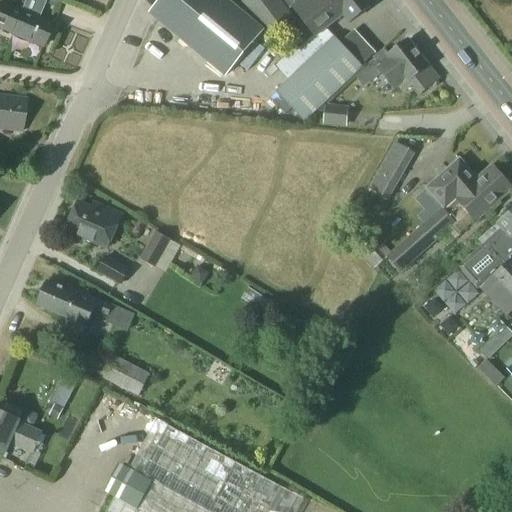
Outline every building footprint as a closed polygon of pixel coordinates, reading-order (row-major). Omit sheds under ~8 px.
[(63,0),(63,1),(84,9),(87,0),(63,0)] [(162,0),(154,10),(149,17),(224,79),(262,32),(222,0),(162,0)] [(275,0),(242,0),(240,3),(254,21),(277,2),(275,0)] [(300,0),(291,8),(315,38),(342,17),(348,25),(374,5),(369,0),(300,0)] [(277,2),(254,21),(268,39),(292,20),(277,2)] [(0,32),(10,37),(40,50),(51,26),(20,13),(20,14),(0,5),(0,32)] [(334,39),(272,91),(301,121),(362,69),(360,66),(373,54),(352,31),(338,43),(334,39)] [(427,67),(407,41),(399,47),(387,57),(383,52),(373,60),(374,62),(354,78),(363,88),(380,75),(393,91),(398,88),(402,93),(412,86),(419,95),(437,81),(427,68),(427,67)] [(0,131),(21,134),(25,101),(0,98),(0,131)] [(346,111),(324,108),(323,125),(345,127),(346,111)] [(413,155),(396,145),(370,190),(387,200),(413,155)] [(426,189),(443,209),(475,180),(458,161),(426,189)] [(491,167),(475,180),(443,209),(385,259),(398,274),(460,219),(464,223),(471,217),(475,222),(511,190),(491,167)] [(66,233),(107,249),(120,216),(100,208),(98,213),(77,205),(66,233)] [(511,213),(496,227),(500,231),(482,247),(502,268),(485,284),(511,311),(511,213)] [(139,260),(152,268),(154,269),(168,242),(154,234),(139,260)] [(387,256),(373,239),(360,250),(375,267),(387,256)] [(131,272),(106,258),(99,271),(124,285),(131,272)] [(38,296),(36,301),(37,305),(36,308),(64,320),(59,332),(81,340),(91,312),(96,302),(79,294),(68,289),(66,292),(47,284),(42,294),(38,296)] [(96,302),(91,312),(106,319),(111,308),(96,302)] [(492,338),(477,353),(486,362),(501,347),(492,338)] [(149,377),(114,359),(103,380),(138,398),(149,377)] [(494,370),(486,362),(484,361),(476,369),(486,378),(494,370)] [(71,398),(79,371),(66,368),(58,395),(71,398)] [(0,412),(0,455),(2,456),(8,443),(31,454),(40,434),(17,424),(22,412),(4,404),(0,412)] [(106,511),(296,511),(303,501),(155,421),(128,471),(117,465),(102,493),(114,499),(106,511)]
